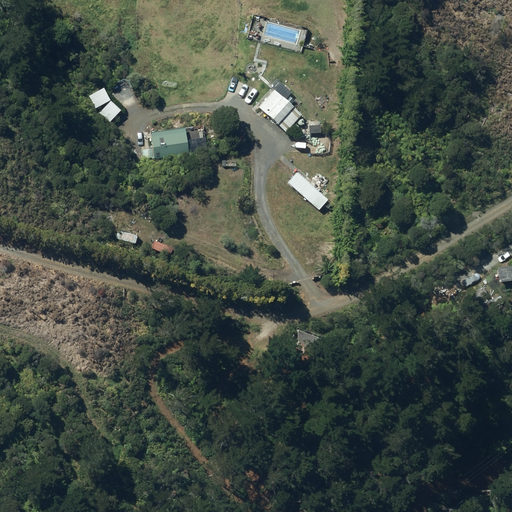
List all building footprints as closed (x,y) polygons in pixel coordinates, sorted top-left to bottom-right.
[(298,116),(271,92),(255,110),(282,134),(298,116)] [(91,113),(101,123),(107,116),(107,117),(117,106),(106,96),(91,113)] [(100,125),(106,131),(110,126),(104,121),(100,125)] [(319,127),(306,126),(305,134),(318,135),(319,127)] [(149,135),(153,162),(187,157),(183,129),(149,135)] [(296,174),(290,181),(310,199),(316,192),(296,174)] [(136,236),(116,231),(114,240),(133,244),(136,236)] [(171,249),(155,241),(151,250),(167,258),(171,249)] [(511,268),(494,269),(495,284),(506,283),(506,282),(511,281),(511,268)] [(495,295),(478,304),(484,315),(501,307),(495,295)]
